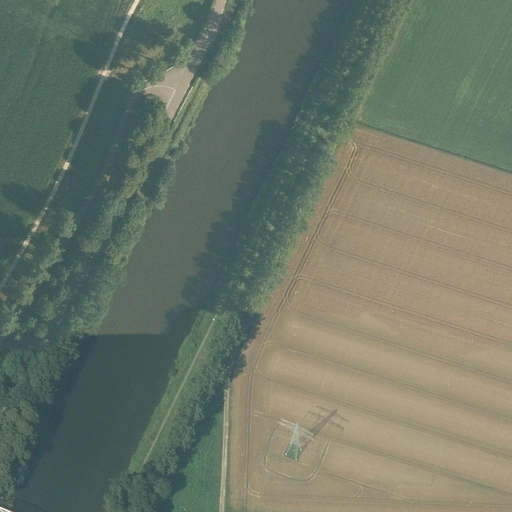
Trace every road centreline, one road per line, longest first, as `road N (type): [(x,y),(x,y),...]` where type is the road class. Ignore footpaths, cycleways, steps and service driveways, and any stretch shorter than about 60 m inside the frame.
road 1 (track): [(414,0),(239,341),(228,375),(224,511)]
road 2 (tertiary): [(0,406),(181,92)]
road 3 (unclassified): [(0,338),(95,188),(132,94),(149,86),(181,92)]
